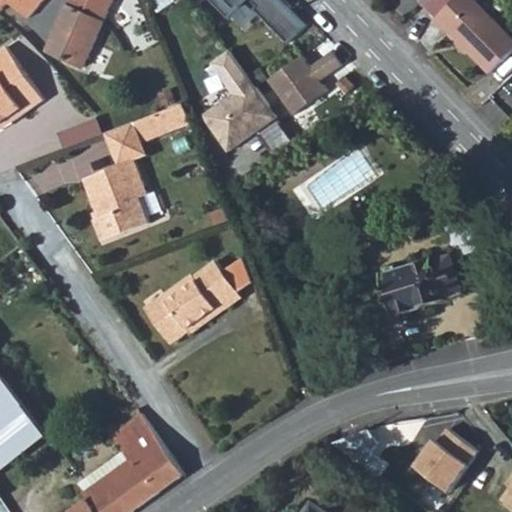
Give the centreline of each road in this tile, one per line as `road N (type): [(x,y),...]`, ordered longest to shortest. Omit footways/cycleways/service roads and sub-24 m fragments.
road 1 (tertiary): [(173,511),(301,423),(370,396),(511,373)]
road 2 (unknown): [(301,423),(233,176)]
road 3 (tertiary): [(333,0),(511,182)]
